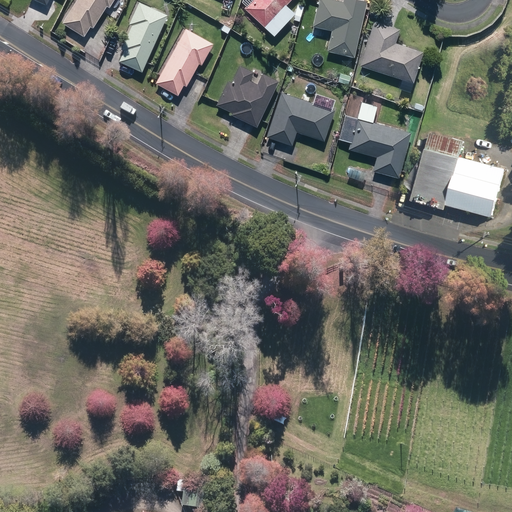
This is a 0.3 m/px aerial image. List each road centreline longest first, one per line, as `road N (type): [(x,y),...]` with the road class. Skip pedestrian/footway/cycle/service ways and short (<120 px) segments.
road 1 (secondary): [(0,33),(254,187),(333,216)]
road 2 (unclassified): [(333,216),(264,286),(237,511)]
road 3 (secondary): [(333,216),(511,264)]
